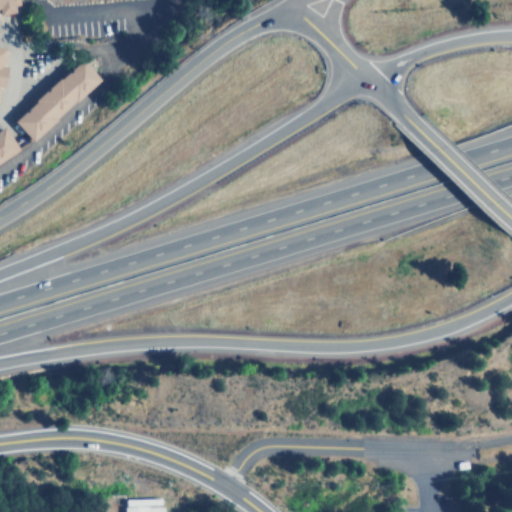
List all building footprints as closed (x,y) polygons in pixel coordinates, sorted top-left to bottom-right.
[(0,0),(0,14),(23,11),(21,0),(0,0)] [(10,47),(0,45),(0,102),(2,86),(9,87),(12,66),(8,65),(10,47)] [(34,141),(102,78),(83,58),(15,121),(34,141)] [(0,164),(22,151),(7,127),(0,131),(0,164)] [(120,511),(160,511),(160,506),(153,506),(153,499),(120,499),(120,511)]
